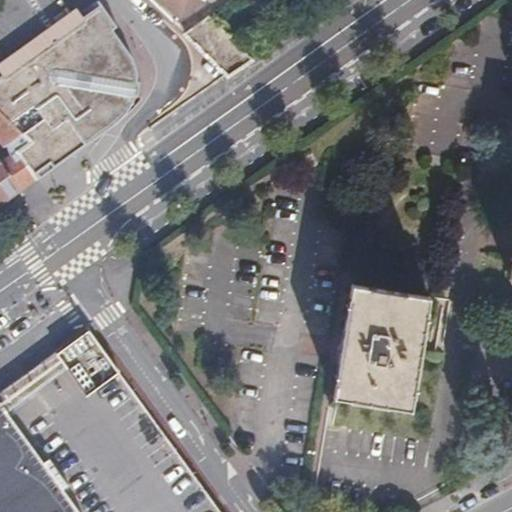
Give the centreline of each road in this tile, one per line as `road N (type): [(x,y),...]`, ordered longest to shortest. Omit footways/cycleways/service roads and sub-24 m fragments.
road 1 (primary): [(132,196),(412,0)]
road 2 (unclassified): [(57,252),(247,511)]
road 3 (unknown): [(482,118),(443,373)]
road 4 (residential): [(118,0),(161,41),(171,72),(170,88),(114,159),(132,196)]
